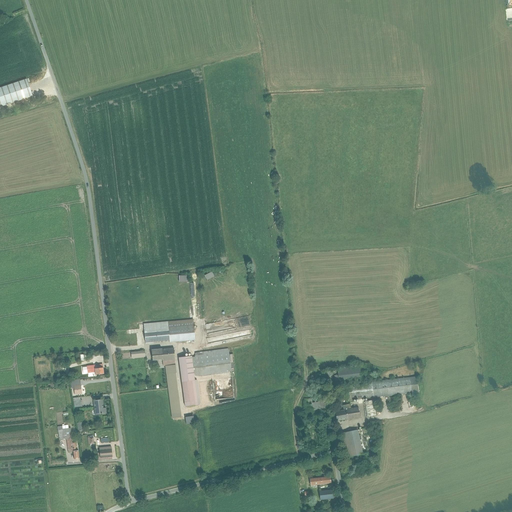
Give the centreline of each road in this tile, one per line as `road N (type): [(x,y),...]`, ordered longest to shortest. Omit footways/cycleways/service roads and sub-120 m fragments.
road 1 (unclassified): [(128,501),(89,190),(28,0)]
road 2 (residential): [(343,511),(332,453),(128,501)]
